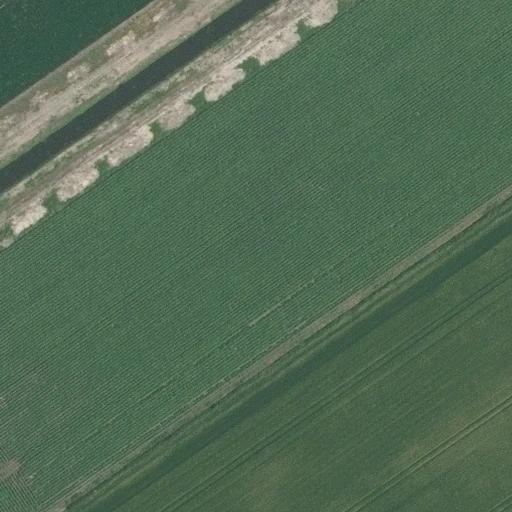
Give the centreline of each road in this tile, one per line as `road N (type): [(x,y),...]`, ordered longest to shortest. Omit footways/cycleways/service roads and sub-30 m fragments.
road 1 (track): [(0,207),(294,0)]
road 2 (track): [(235,0),(0,164)]
